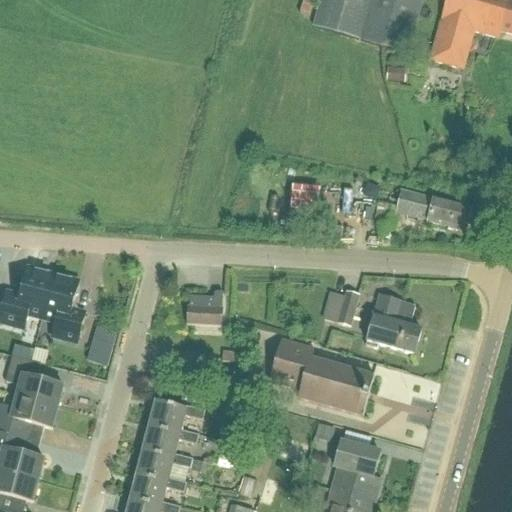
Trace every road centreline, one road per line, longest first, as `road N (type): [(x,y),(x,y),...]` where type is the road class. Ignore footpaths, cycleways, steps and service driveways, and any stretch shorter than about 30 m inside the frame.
road 1 (residential): [(505,280),(439,265),(159,251)]
road 2 (residential): [(91,511),(159,251)]
road 3 (tertiary): [(444,511),(505,280)]
road 4 (residential): [(159,251),(0,240)]
